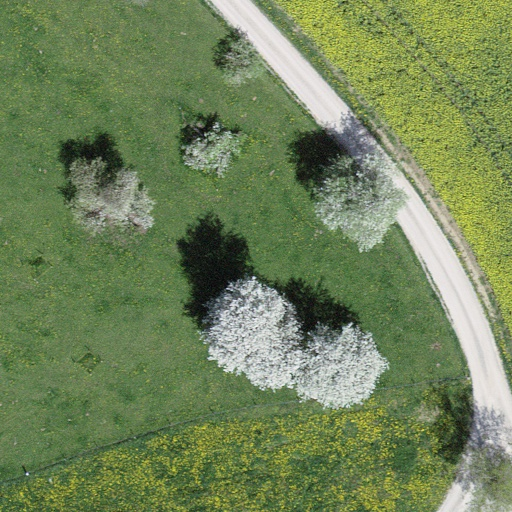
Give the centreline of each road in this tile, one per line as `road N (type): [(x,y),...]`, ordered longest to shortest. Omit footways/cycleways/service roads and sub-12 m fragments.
road 1 (track): [(490,377),(418,220),(230,0)]
road 2 (track): [(490,377),(481,456),(454,511)]
